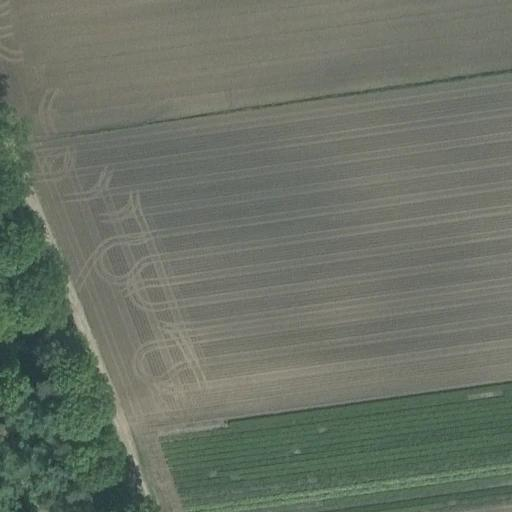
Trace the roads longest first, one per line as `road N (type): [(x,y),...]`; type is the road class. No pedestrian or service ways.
road 1 (track): [(0,88),(77,300)]
road 2 (track): [(77,300),(155,511)]
